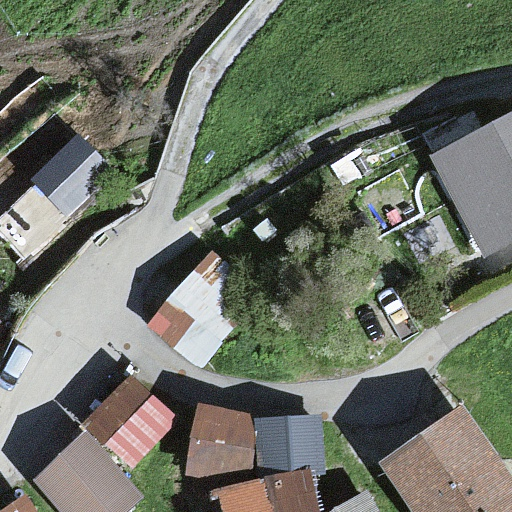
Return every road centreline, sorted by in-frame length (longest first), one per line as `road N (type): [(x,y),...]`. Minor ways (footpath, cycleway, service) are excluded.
road 1 (track): [(134,243),(185,231),(339,138),(511,80)]
road 2 (residential): [(0,445),(134,243)]
